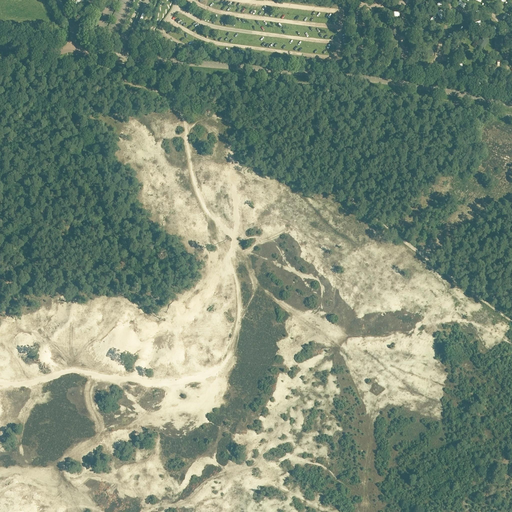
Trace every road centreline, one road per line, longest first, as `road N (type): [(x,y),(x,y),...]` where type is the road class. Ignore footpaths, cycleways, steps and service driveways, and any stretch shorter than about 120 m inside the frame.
road 1 (tertiary): [(511,105),(388,81),(70,48)]
road 2 (track): [(467,291),(329,184),(237,126),(179,101)]
